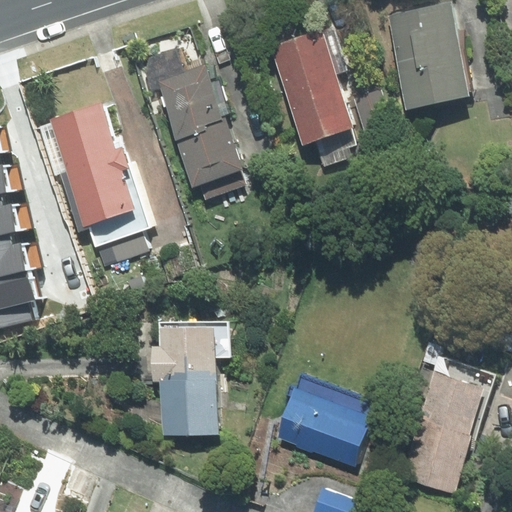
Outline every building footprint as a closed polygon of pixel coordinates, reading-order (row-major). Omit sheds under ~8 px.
[(454,7),(391,15),(405,112),(468,103),(454,7)] [(324,35),(273,51),(304,149),(355,133),(324,35)] [(208,72),(163,86),(194,186),(240,172),(208,72)] [(384,89),(352,100),(370,149),(401,137),(384,89)] [(111,126),(57,140),(83,234),(137,219),(111,126)] [(2,201),(0,201),(0,236),(17,233),(11,205),(3,207),(2,201)] [(12,239),(0,241),(0,311),(36,304),(22,242),(13,244),(12,239)] [(211,334),(159,334),(160,439),(213,438),(211,334)] [(484,395),(435,381),(408,475),(457,489),(484,395)] [(369,421),(292,392),(274,439),(352,467),(369,421)] [(360,511),(365,501),(323,483),(310,511),(360,511)]
